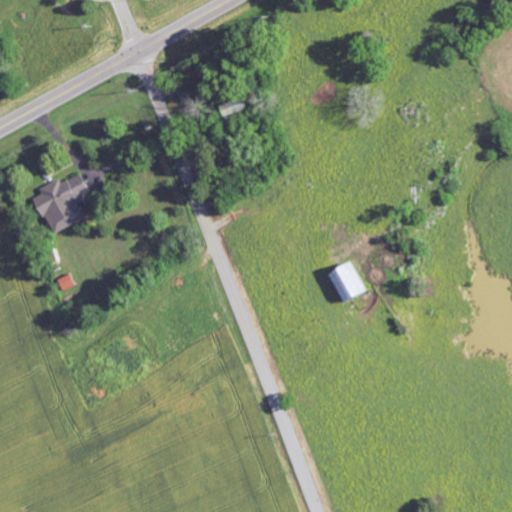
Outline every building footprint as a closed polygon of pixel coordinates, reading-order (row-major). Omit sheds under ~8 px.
[(69,0),(73,9),(90,2),(88,0),(69,0)] [(225,107),(230,123),(255,114),(249,98),(225,107)] [(89,218),(81,200),(94,194),(84,174),(64,184),(62,179),(41,189),(44,194),(37,198),(55,234),(89,218)] [(333,272),(347,302),(370,292),(357,262),(333,272)] [(59,280),(64,290),(77,285),(73,274),(59,280)]
